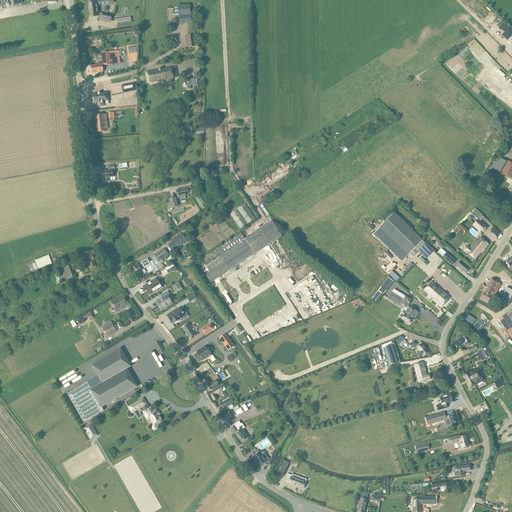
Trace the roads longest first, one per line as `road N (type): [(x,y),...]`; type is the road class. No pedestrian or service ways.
road 1 (unclassified): [(302,505),(242,460),(117,272),(95,214),(84,82)]
road 2 (unclassified): [(466,511),(486,440),(441,345),(511,226)]
road 3 (residential): [(84,82),(147,66),(178,47),(180,27)]
